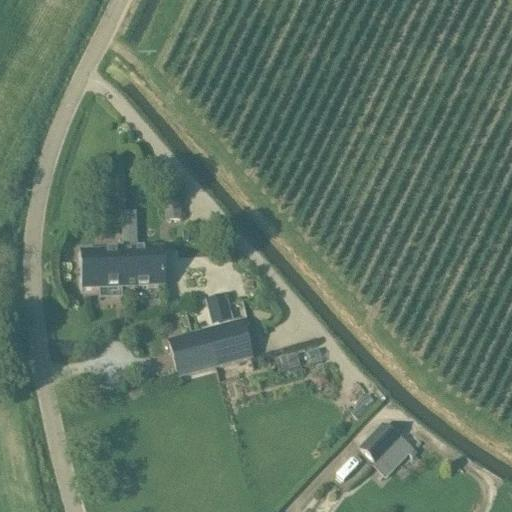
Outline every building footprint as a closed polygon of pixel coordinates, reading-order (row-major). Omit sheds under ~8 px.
[(121,252),(123,291),(163,289),(162,250),(121,252)] [(121,252),(90,254),(92,292),(123,291),(121,252)] [(253,318),(242,320),(196,332),(148,345),(156,375),(260,347),(253,318)] [(277,370),(301,369),(301,353),(277,354),(277,370)] [(383,430),(360,453),(375,467),(397,444),(396,443),(383,430)] [(399,439),(396,443),(397,444),(375,467),(388,480),(406,461),(408,463),(416,455),(399,439)]
